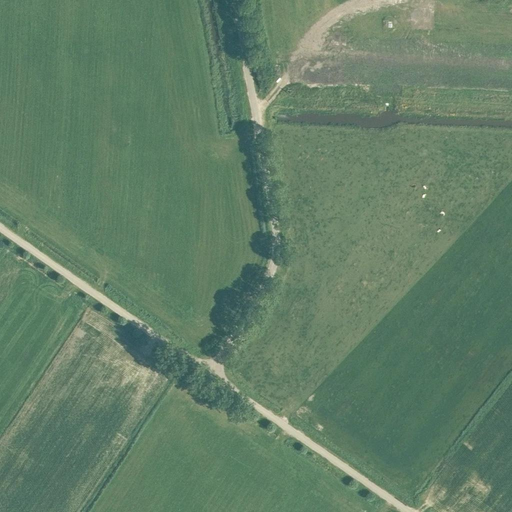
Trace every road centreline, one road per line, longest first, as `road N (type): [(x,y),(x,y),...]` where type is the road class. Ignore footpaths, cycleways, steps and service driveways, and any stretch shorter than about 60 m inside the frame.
road 1 (unclassified): [(209,374),(269,279),(279,246),(232,0)]
road 2 (unclassified): [(209,374),(0,231)]
road 3 (unclassified): [(408,511),(209,374)]
